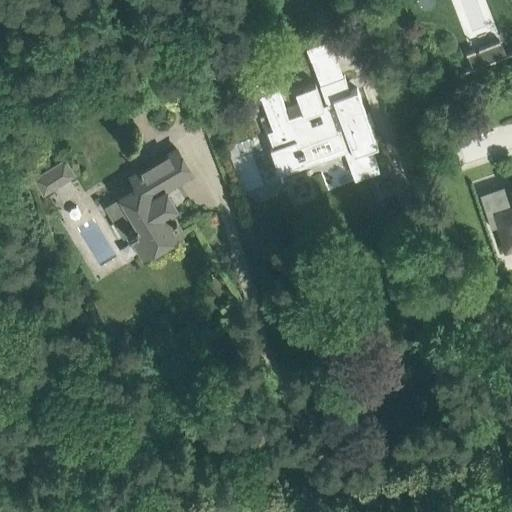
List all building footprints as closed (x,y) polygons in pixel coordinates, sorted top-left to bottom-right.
[(273,23),(279,33),(288,28),(282,18),(273,23)] [(310,58),(334,49),(330,37),(305,46),(310,58)] [(269,63),(245,72),(255,99),(261,97),(273,127),(267,129),(273,145),(269,146),(278,169),(304,159),(298,144),(337,130),(354,177),(378,168),(370,146),(377,143),(356,87),(349,90),(343,74),(319,83),(326,101),(323,102),(315,81),(295,89),(300,102),(303,111),(289,117),(285,108),(277,85),(269,63)] [(130,234),(143,254),(182,231),(176,222),(178,221),(175,217),(174,218),(169,211),(176,207),(165,188),(191,172),(176,148),(138,171),(144,181),(120,195),(128,208),(112,217),(123,236),(128,233),(129,235),(130,234)] [(75,174),(64,155),(32,175),(43,193),(75,174)] [(496,220),(488,223),(489,224),(494,223),(496,222),(503,242),(511,239),(511,182),(510,184),(511,190),(511,200),(500,205),(501,209),(494,211),(496,220)]
